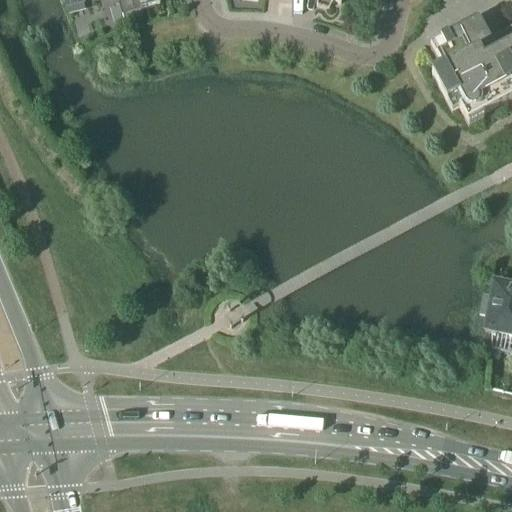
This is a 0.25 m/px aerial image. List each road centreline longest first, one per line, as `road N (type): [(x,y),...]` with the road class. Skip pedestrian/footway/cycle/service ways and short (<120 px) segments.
road 1 (secondary): [(511,474),(288,431),(50,431)]
road 2 (residential): [(389,41),(366,58),(313,41),(219,29),(199,0)]
road 3 (secondary): [(50,431),(0,284)]
